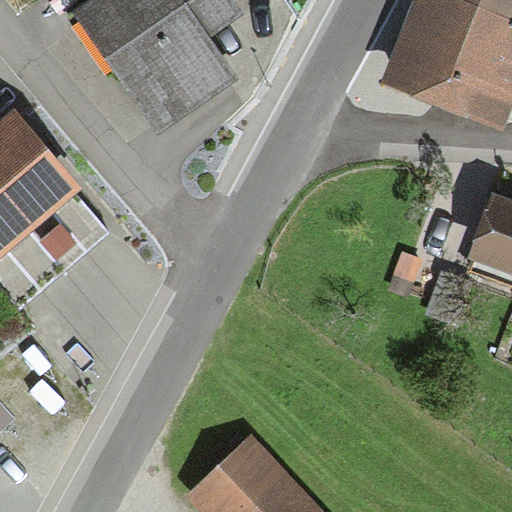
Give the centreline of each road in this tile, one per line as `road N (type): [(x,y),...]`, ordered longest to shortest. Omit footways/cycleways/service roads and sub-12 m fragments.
road 1 (residential): [(299,116),(87,511)]
road 2 (residential): [(299,116),(383,140),(511,146)]
road 3 (residential): [(362,0),(299,116)]
